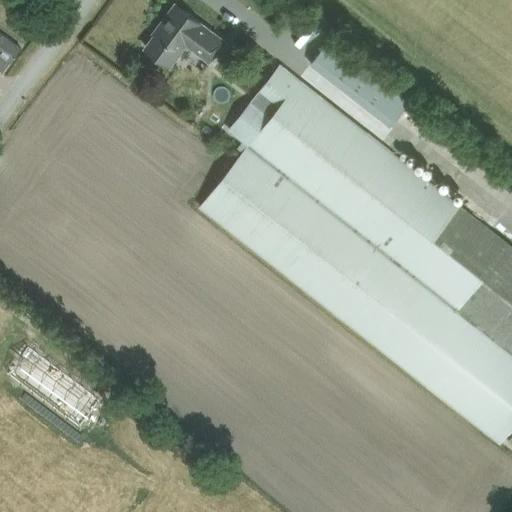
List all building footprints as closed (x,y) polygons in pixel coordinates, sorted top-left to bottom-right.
[(171,64),(186,43),(211,61),(225,41),(202,23),(176,4),(158,28),(161,30),(148,47),(171,64)] [(0,70),(1,71),(11,59),(12,60),(21,48),(0,31),(0,70)] [(317,64),(368,97),(373,90),(388,99),(400,80),(334,38),(317,64)] [(237,163),(203,207),(502,441),(503,440),(511,428),(511,243),(284,66),(260,98),(278,111),(237,163)] [(23,384),(80,427),(100,401),(43,358),(23,384)]
